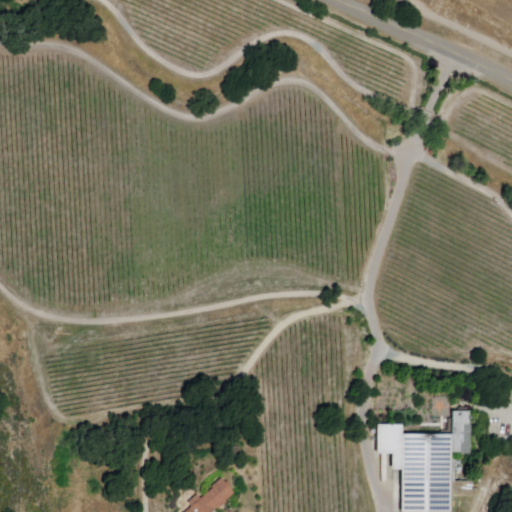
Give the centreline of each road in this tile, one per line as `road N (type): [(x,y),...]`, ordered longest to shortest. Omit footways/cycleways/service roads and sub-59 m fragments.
road 1 (residential): [(450,53),(365,302),(378,353),(365,396),(368,448),(383,511)]
road 2 (tertiary): [(511,84),(336,0)]
road 3 (track): [(511,394),(495,375),(378,353)]
